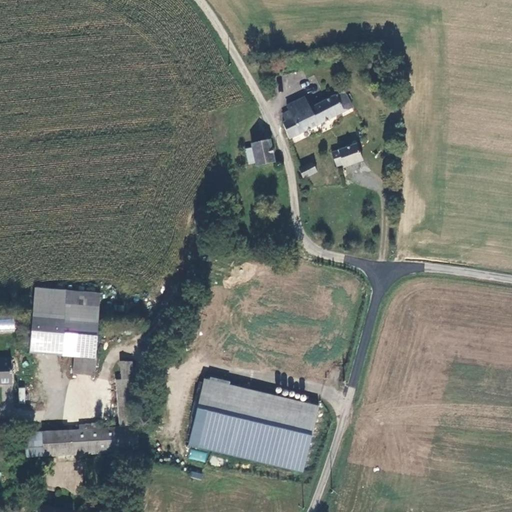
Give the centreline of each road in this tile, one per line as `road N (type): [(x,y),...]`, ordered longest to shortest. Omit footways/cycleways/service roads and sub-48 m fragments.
road 1 (unclassified): [(202,0),(281,133),(301,229),(318,252),(387,272)]
road 2 (unclassified): [(387,272),(313,511)]
road 3 (unclassified): [(511,282),(406,266),(387,272)]
